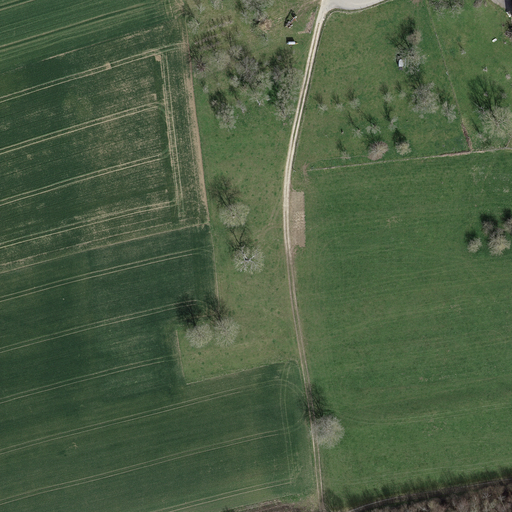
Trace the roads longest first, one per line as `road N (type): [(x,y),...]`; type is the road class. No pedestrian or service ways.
road 1 (track): [(320,511),(285,210),(287,166),(327,0)]
road 2 (track): [(511,481),(361,511)]
